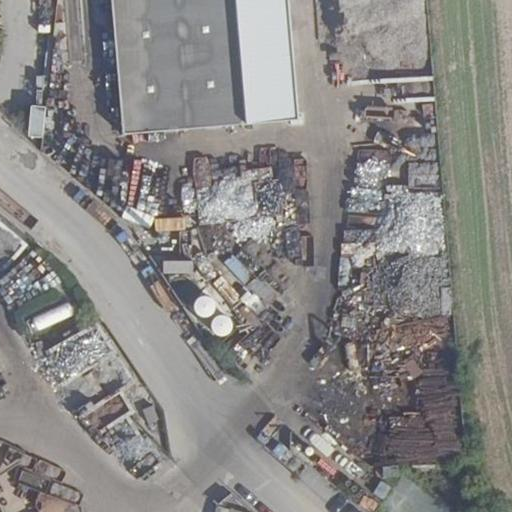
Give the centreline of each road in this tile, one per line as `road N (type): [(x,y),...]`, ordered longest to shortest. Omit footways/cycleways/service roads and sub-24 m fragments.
road 1 (unknown): [(234,455),(285,379),(311,298),(312,154),(299,0)]
road 2 (unclassified): [(300,511),(234,455),(38,199),(0,166)]
road 3 (unknown): [(73,0),(70,240)]
road 4 (unknown): [(119,511),(73,440),(28,420),(0,419)]
